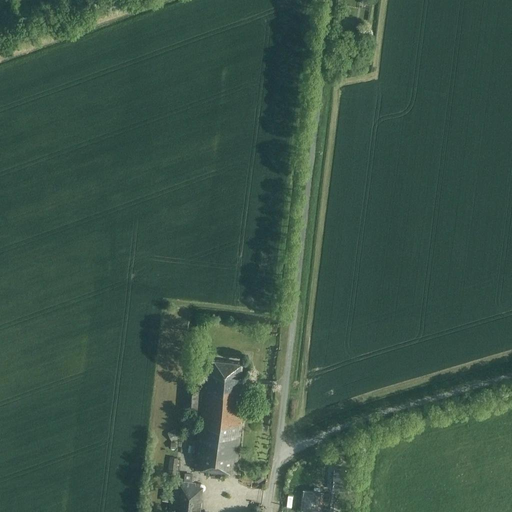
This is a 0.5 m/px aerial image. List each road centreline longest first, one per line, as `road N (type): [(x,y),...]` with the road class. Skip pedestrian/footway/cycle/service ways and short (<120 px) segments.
road 1 (unclassified): [(277,456),(330,0)]
road 2 (unclassified): [(277,456),(373,416),(511,376)]
